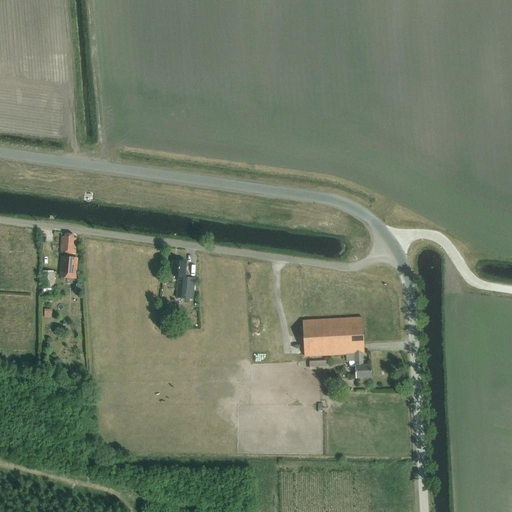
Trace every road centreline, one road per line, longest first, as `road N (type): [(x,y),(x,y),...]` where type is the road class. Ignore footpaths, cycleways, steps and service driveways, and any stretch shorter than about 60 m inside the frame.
road 1 (unclassified): [(394,245),(346,203),(0,152)]
road 2 (unclassified): [(394,245),(347,268),(0,221)]
road 3 (unclassified): [(424,511),(407,280),(394,245)]
road 4 (track): [(133,511),(128,499),(0,464)]
